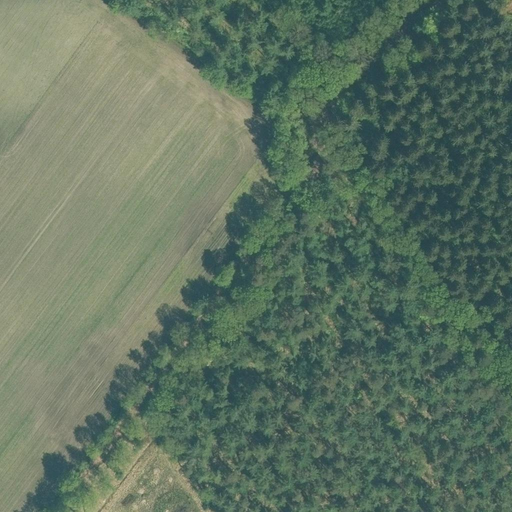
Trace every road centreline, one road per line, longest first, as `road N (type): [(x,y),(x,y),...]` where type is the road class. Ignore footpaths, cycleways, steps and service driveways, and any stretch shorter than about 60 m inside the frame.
road 1 (track): [(58,511),(318,167)]
road 2 (track): [(312,119),(437,0)]
